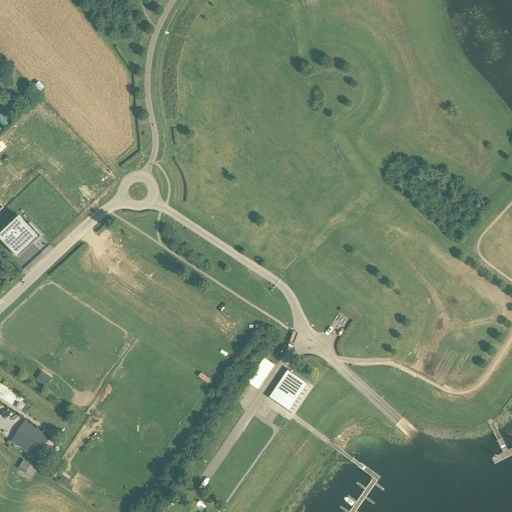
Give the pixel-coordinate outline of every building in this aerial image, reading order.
[(0,232),(0,239),(17,258),(41,236),(29,223),(27,225),(18,215),(0,232)] [(247,383),(257,390),(274,366),(263,358),(247,383)] [(287,370),(268,398),(288,411),(307,383),(287,370)] [(38,425),(28,418),(26,422),(24,420),(24,421),(10,442),(35,459),(49,438),(48,437),(50,434),(46,431),(44,434),(36,429),(38,425)] [(23,460),(17,468),(32,478),(37,470),(23,460)]
